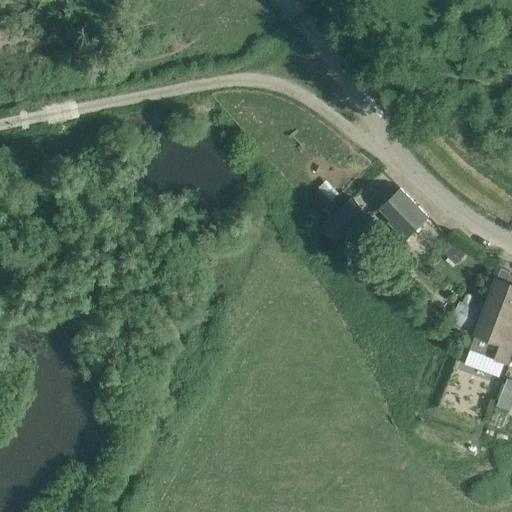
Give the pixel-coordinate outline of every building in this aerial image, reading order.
[(429,217),(400,188),(380,208),(391,219),(388,222),(406,240),(429,217)] [(371,217),(353,198),(324,226),(342,245),(371,217)] [(450,240),(440,251),(455,265),(465,254),(450,240)] [(493,288),(465,363),(499,376),(505,362),(509,364),(511,356),(511,283),(506,282),(510,272),(500,268),(493,288)] [(397,275),(390,285),(409,299),(416,290),(397,275)] [(459,300),(450,320),(470,330),(474,331),(483,311),(480,309),(463,301),(459,300)] [(511,379),(507,378),(497,405),(510,410),(511,403),(511,379)]
